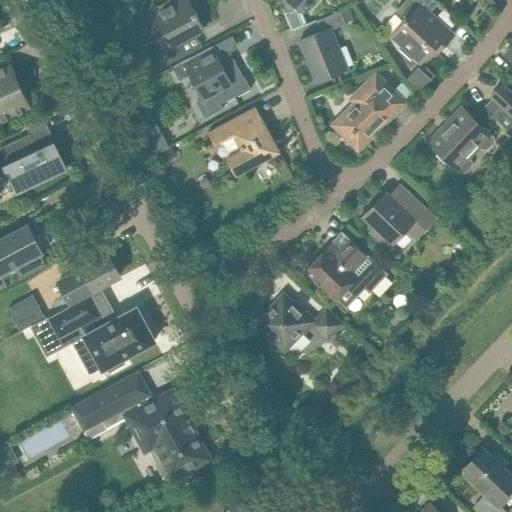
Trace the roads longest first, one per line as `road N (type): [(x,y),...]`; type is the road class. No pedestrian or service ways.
road 1 (residential): [(301,511),(129,197)]
road 2 (residential): [(341,192),(382,158),(511,13)]
road 3 (residential): [(347,511),(511,337)]
road 4 (residential): [(341,192),(320,162),(254,0)]
road 5 (residential): [(10,0),(120,179)]
road 6 (residential): [(234,283),(341,192)]
